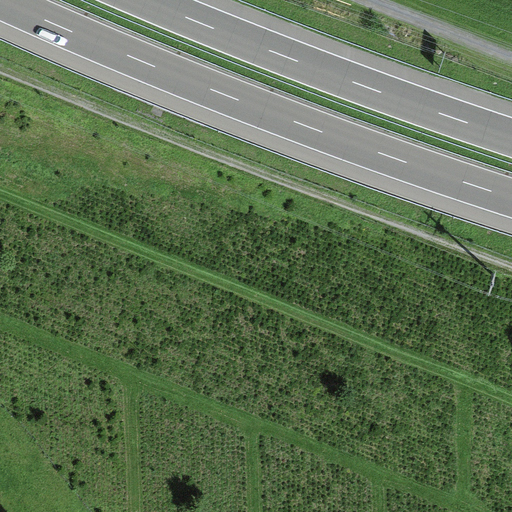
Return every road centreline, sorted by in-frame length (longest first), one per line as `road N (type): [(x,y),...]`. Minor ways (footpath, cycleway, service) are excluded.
road 1 (track): [(511,267),(0,66)]
road 2 (motorway): [(0,1),(220,95),(511,199)]
road 3 (motorway): [(511,137),(144,0)]
